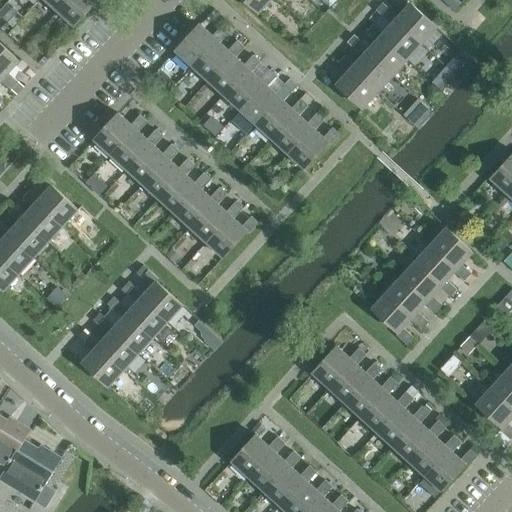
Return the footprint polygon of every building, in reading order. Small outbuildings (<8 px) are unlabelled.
[(45,0),(58,11),(67,0),(45,0)] [(101,2),(102,0),(67,0),(58,11),(74,27),(98,0),(101,2)] [(244,0),(259,13),(271,0),(244,0)] [(398,17),(395,20),(422,45),(437,28),(411,4),(413,1),(411,0),(396,0),(406,9),(398,17)] [(452,0),(451,0),(447,4),(451,8),(455,11),(460,6),(452,0)] [(383,3),(376,10),(382,16),(388,8),(383,3)] [(12,8),(3,18),(13,27),(22,18),(12,8)] [(391,24),(384,33),(381,36),(407,61),(422,45),(395,20),(398,17),(388,8),(382,16),(391,24)] [(377,40),(369,49),(366,52),(393,76),(407,61),(381,36),(384,33),(374,24),(367,31),(377,40)] [(213,36),(200,25),(176,51),(192,67),(217,40),(220,43),(229,33),(221,26),(213,36)] [(354,35),(347,42),(353,47),(359,40),(354,35)] [(220,43),(217,40),(192,67),(208,81),(233,54),(236,57),(245,47),(237,41),(228,50),(220,43)] [(359,40),(353,47),(362,56),(355,65),(352,68),(378,92),(393,76),(366,52),(369,49),(359,40)] [(19,61),(0,43),(0,74),(4,78),(1,81),(11,90),(12,89),(18,83),(8,74),(19,61)] [(233,54),(208,81),(224,96),(249,69),(252,72),(260,62),(253,55),(244,65),(236,57),(233,54)] [(345,56),(338,63),(348,72),(337,84),(363,109),(378,92),(352,68),(355,65),(345,56)] [(249,69),(224,96),(240,110),(264,83),(267,86),(276,76),(268,69),(259,79),(252,72),(249,69)] [(290,79),(285,84),(292,91),(298,85),(290,79)] [(18,83),(12,89),(17,94),(23,87),(18,83)] [(264,83),(240,110),(256,125),(280,98),(283,101),(292,91),(285,84),(276,94),(267,86),(264,83)] [(428,89),(428,96),(433,101),(441,92),(433,84),(428,89)] [(306,94),(301,99),(308,105),(312,100),(306,94)] [(280,98),(256,125),(272,139),(296,112),(299,115),(308,106),(308,105),(301,99),(292,109),(283,101),(280,98)] [(308,123),(299,115),(296,112),(272,139),(287,154),(312,127),(315,130),(324,120),(317,113),(308,123)] [(119,113),(94,140),(111,155),(136,129),(139,131),(147,122),(140,115),(131,125),(119,113)] [(214,127),(210,132),(215,137),(220,132),(214,127)] [(312,127),(287,154),(304,169),(328,143),(331,145),(340,135),(333,128),(324,138),(315,130),(312,127)] [(136,129),(111,155),(127,170),(151,143),(155,146),(163,136),(156,130),(147,139),(139,131),(136,129)] [(151,143),(127,170),(143,184),(167,158),(170,160),(179,151),(172,144),(163,154),(155,146),(151,143)] [(511,156),(491,179),(507,194),(511,189),(511,156)] [(170,160),(167,158),(143,184),(159,199),(183,172),(186,175),(195,165),(188,159),(179,168),(170,160)] [(186,175),(183,172),(159,199),(175,213),(199,187),(203,190),(212,181),(204,173),(195,183),(186,175)] [(44,174),(38,182),(47,190),(39,199),(37,202),(64,227),(79,210),(52,186),(54,183),(44,174)] [(211,197),(203,190),(199,187),(175,213),(190,228),(215,201),(218,204),(227,194),(220,188),(211,197)] [(33,206),(25,215),(22,218),(49,242),(64,227),(37,202),(39,199),(30,190),(23,198),(33,206)] [(215,201),(190,228),(206,242),(231,216),(234,219),(243,209),(235,202),(227,212),(218,204),(215,201)] [(418,203),(413,208),(420,214),(425,209),(418,203)] [(10,231),(8,234),(34,258),(49,242),(22,218),(25,215),(15,206),(9,213),(18,222),(10,231)] [(234,219),(231,216),(206,242),(223,258),(247,231),(250,233),(259,223),(251,217),(243,226),(234,219)] [(1,222),(0,222),(0,234),(4,238),(0,242),(0,256),(20,274),(34,258),(8,234),(10,231),(1,222)] [(473,252),(446,228),(431,244),(458,269),(455,272),(465,281),(471,274),(462,265),(473,252)] [(458,269),(431,244),(417,260),(443,285),(440,288),(450,297),(457,290),(447,281),(455,272),(458,269)] [(171,249),(165,256),(166,257),(173,263),(179,256),(171,249)] [(0,286),(5,291),(20,274),(0,256),(0,286)] [(417,260),(402,276),(429,301),(426,304),(435,313),(442,305),(432,297),(440,288),(443,285),(417,260)] [(143,265),(136,274),(141,279),(142,278),(149,270),(143,265)] [(152,287),(144,295),(141,298),(168,323),(183,306),(156,282),(159,279),(149,270),(142,278),(152,287)] [(429,301),(402,276),(387,292),(414,317),(411,320),(421,329),(428,321),(418,312),(426,304),(429,301)] [(129,311),(127,314),(153,339),(168,323),(141,298),(144,295),(134,286),(127,294),(137,302),(129,311)] [(57,287),(46,298),(56,307),(67,295),(57,287)] [(414,317),(387,292),(372,309),(399,333),(396,335),(406,344),(413,337),(403,328),(411,320),(414,317)] [(114,297),(108,305),(111,308),(113,310),(120,302),(114,297)] [(139,354),(153,339),(127,314),(129,311),(120,302),(113,310),(123,318),(115,327),(112,330),(139,354)] [(100,313),(93,320),(98,325),(105,318),(103,317),(100,313)] [(108,334),(100,343),(98,346),(124,370),(139,354),(112,330),(115,327),(105,318),(98,325),(108,334)] [(91,334),(84,341),(94,350),(82,362),(109,387),(124,370),(98,346),(100,343),(91,334)] [(469,338),(461,347),(468,354),(476,344),(469,338)] [(337,347),(313,373),(330,389),(354,362),(357,365),(366,355),(359,348),(350,358),(337,347)] [(453,355),(440,369),(448,376),(461,362),(453,355)] [(357,365),(354,362),(330,389),(345,403),(370,376),(373,379),(382,370),(375,363),(366,372),(357,365)] [(511,376),(506,372),(492,388),(511,406),(511,376)] [(373,379),(370,376),(345,403),(361,418),(386,391),(389,394),(398,384),(390,377),(382,387),(373,379)] [(411,386),(406,392),(414,399),(419,393),(411,386)] [(511,406),(492,388),(476,404),(503,428),(501,431),(511,440),(511,438),(511,427),(508,424),(511,418),(511,406)] [(397,402),(389,394),(386,391),(361,418),(377,432),(402,405),(405,408),(414,399),(406,392),(397,402)] [(428,402),(424,408),(429,413),(434,407),(428,402)] [(405,408),(402,405),(377,432),(393,447),(418,420),(421,423),(430,413),(429,413),(424,408),(422,406),(413,416),(405,408)] [(440,414),(436,419),(438,421),(445,427),(449,422),(443,416),(441,414),(440,414)] [(0,470),(3,473),(24,440),(31,430),(16,421),(14,424),(0,415),(0,470)] [(429,431),(421,423),(418,420),(393,447),(409,461),(433,434),(437,437),(445,428),(445,427),(438,421),(429,431)] [(259,423),(252,430),(257,435),(264,428),(259,423)] [(501,431),(495,437),(505,446),(511,440),(501,431)] [(437,437),(433,434),(409,461),(425,476),(449,449),(452,452),(461,442),(454,435),(445,445),(437,437)] [(257,435),(232,462),(249,477),(274,450),(276,453),(285,443),(278,437),(269,446),(257,435)] [(3,473),(0,477),(0,480),(35,502),(35,501),(46,508),(56,491),(46,485),(62,458),(47,449),(45,453),(38,448),(24,440),(3,473)] [(475,445),(470,450),(477,457),(482,451),(475,445)] [(461,460),(452,452),(449,449),(425,476),(441,491),(466,465),(468,467),(477,457),(470,450),(461,460)] [(274,450),(249,477),(265,491),(289,465),(292,467),(301,458),(294,451),(285,461),(276,453),(274,450)] [(301,475),(292,467),(289,465),(265,491),(281,506),(305,479),(308,482),(317,472),(310,466),(301,475)] [(317,490),(308,482),(305,479),(281,506),(287,511),(304,511),(321,494),(324,497),(333,487),(326,480),(317,490)] [(324,497),(321,494),(304,511),(333,511),(337,509),(340,511),(349,501),(341,495),(332,504),(324,497)]
